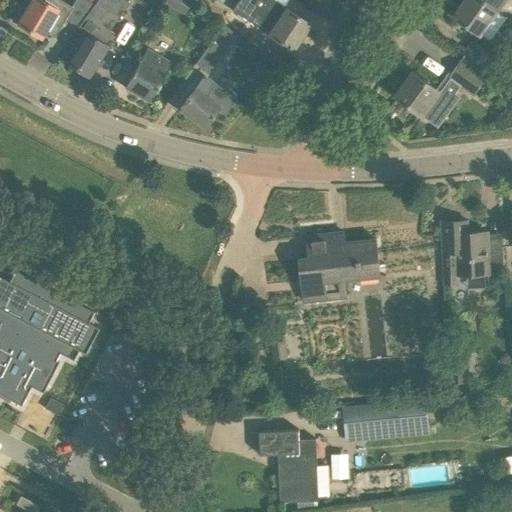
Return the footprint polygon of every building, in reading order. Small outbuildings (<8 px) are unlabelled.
[(91,3),(85,0),(75,0),(71,6),(60,0),(32,0),(18,24),(41,38),(45,32),(54,37),(66,18),(78,26),(96,2),(93,1),(91,3)] [(166,0),(164,4),(184,16),(193,1),(190,0),(166,0)] [(239,0),(232,11),(244,20),(292,51),(310,24),(271,0),(239,0)] [(498,12),(481,0),(466,0),(455,16),(481,35),(482,34),(489,39),(493,39),(507,18),(498,12)] [(506,0),(481,0),(498,12),(506,0)] [(118,18),(96,2),(78,26),(76,29),(82,32),(64,61),(90,77),(108,48),(100,43),(118,18)] [(237,34),(224,24),(195,63),(208,73),(237,34)] [(473,40),(464,53),(490,71),(499,58),(473,40)] [(170,63),(170,61),(147,48),(124,87),(148,101),(170,63)] [(461,60),(449,76),(475,95),(487,79),(461,60)] [(433,102),(442,91),(414,72),(396,96),(423,116),(433,102)] [(237,99),(204,75),(180,109),(204,127),(217,109),(225,115),(237,99)] [(487,232),(460,233),(459,223),(442,224),(444,285),(461,284),(460,275),(468,274),(468,288),(487,287),(486,274),(489,274),(487,232)] [(377,239),(333,244),(331,233),(308,236),(311,262),(301,263),(305,302),(346,298),(344,281),(381,277),(377,239)] [(54,358),(60,348),(66,352),(81,327),(71,321),(77,311),(1,265),(0,266),(0,398),(10,382),(22,388),(40,358),(36,356),(40,350),(54,358)] [(285,340),(271,343),(275,360),(289,358),(285,340)] [(469,358),(447,359),(448,383),(470,382),(469,358)] [(433,359),(416,362),(420,390),(437,387),(433,359)] [(426,398),(398,401),(345,406),(347,436),(400,431),(429,428),(426,398)] [(316,437),(300,438),(299,429),(260,431),(261,455),(279,454),(281,500),(319,498),(319,492),(317,461),(316,437)] [(348,452),(332,453),(333,477),(349,476),(348,452)] [(34,485),(56,493),(59,483),(37,475),(34,485)]
